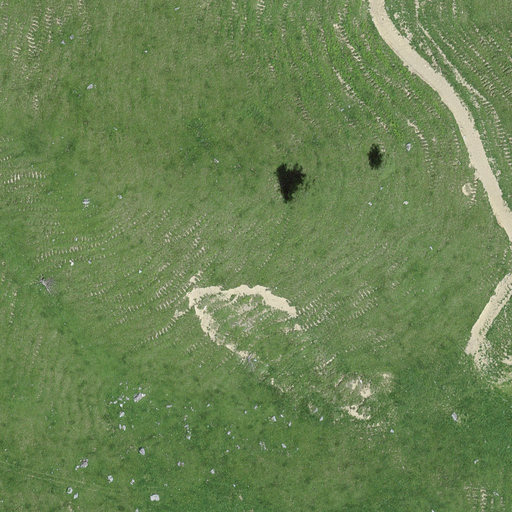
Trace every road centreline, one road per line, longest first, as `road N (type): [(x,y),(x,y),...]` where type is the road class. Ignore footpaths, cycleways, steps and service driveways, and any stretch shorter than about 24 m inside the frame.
road 1 (track): [(511,201),(442,66),(386,0)]
road 2 (track): [(511,434),(502,430),(484,344),(511,294)]
